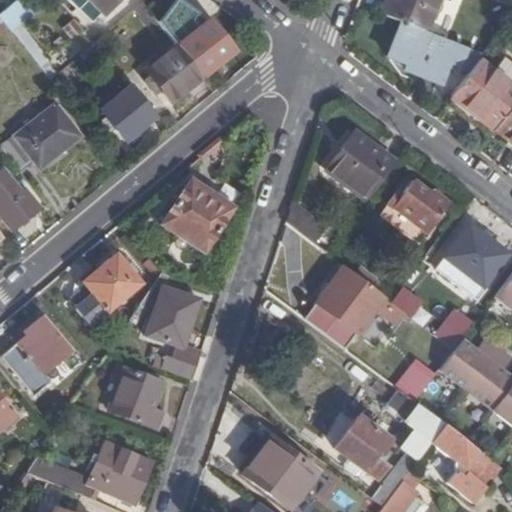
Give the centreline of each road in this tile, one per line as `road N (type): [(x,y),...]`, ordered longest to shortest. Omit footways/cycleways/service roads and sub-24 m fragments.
road 1 (residential): [(316,57),(173,511)]
road 2 (residential): [(0,297),(258,78),(316,57)]
road 3 (residential): [(316,57),(511,206)]
